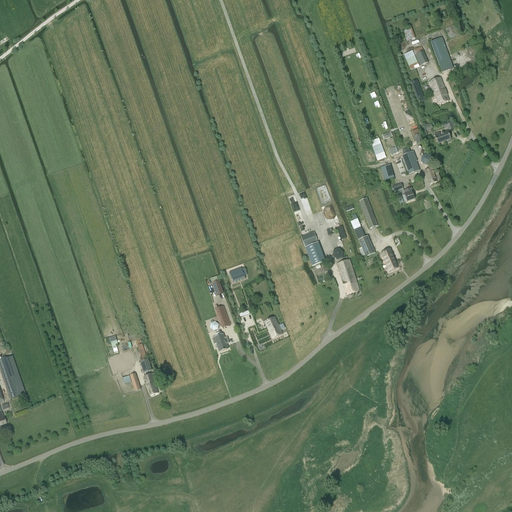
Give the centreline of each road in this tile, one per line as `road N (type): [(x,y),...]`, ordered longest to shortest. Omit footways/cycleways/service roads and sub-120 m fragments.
road 1 (tertiary): [(0,474),(86,439),(191,415),(290,373),(458,235),(511,140)]
road 2 (track): [(195,432),(292,391),(351,335)]
